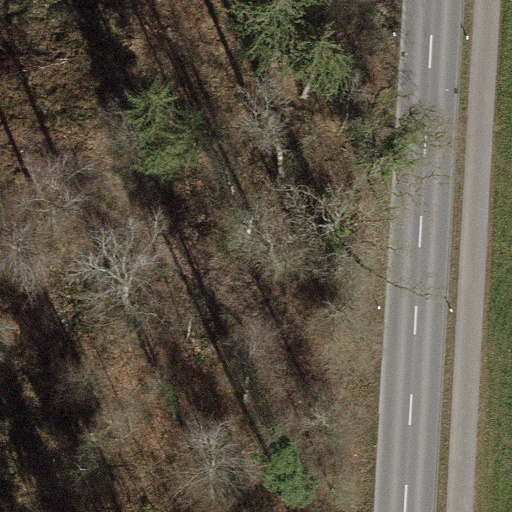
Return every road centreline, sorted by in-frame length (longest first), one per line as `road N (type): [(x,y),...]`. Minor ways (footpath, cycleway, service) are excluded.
road 1 (tertiary): [(406,511),(434,0)]
road 2 (track): [(0,133),(42,180),(411,413)]
